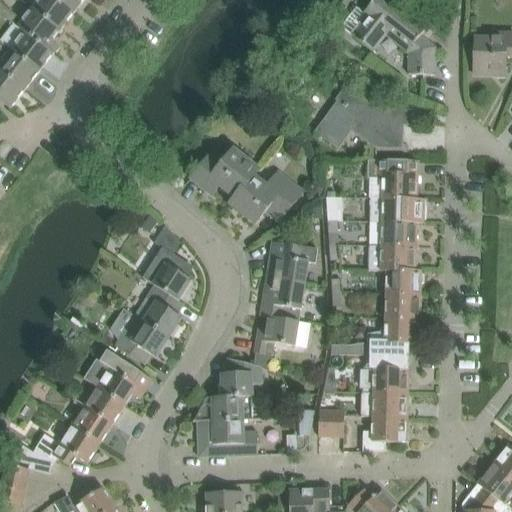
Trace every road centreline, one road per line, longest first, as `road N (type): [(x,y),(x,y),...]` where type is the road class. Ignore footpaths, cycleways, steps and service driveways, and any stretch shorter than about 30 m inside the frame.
road 1 (residential): [(76,113),(91,142),(210,248),(223,270),(217,322),(150,434),(145,472)]
road 2 (residential): [(447,472),(454,121)]
road 3 (residential): [(145,472),(447,472)]
road 4 (residential): [(141,0),(80,79),(76,113)]
